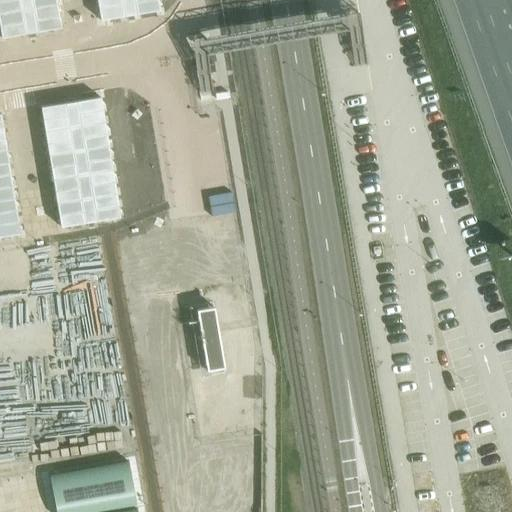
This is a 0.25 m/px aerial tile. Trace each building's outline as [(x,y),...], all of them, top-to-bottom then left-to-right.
[(55,0),(0,0),(0,33),(1,40),(60,30),(55,0)] [(157,0),(96,0),(99,19),(159,9),(157,0)] [(234,86),(153,99),(159,139),(240,126),(234,86)] [(100,98),(41,108),(61,227),(120,217),(100,98)] [(1,115),(0,115),(0,235),(19,233),(1,115)] [(209,186),(204,146),(162,152),(167,192),(209,186)] [(204,239),(202,206),(173,207),(175,241),(204,239)] [(0,245),(0,275),(37,274),(35,243),(0,245)] [(181,264),(188,297),(219,290),(211,257),(181,264)] [(215,306),(197,309),(207,371),(225,368),(215,306)] [(20,319),(0,321),(0,348),(10,424),(61,417),(49,325),(22,328),(20,319)] [(257,407),(196,411),(198,440),(259,437),(257,407)] [(204,459),(208,484),(255,476),(251,452),(204,459)] [(129,461),(48,475),(54,511),(95,511),(136,505),(129,461)]
